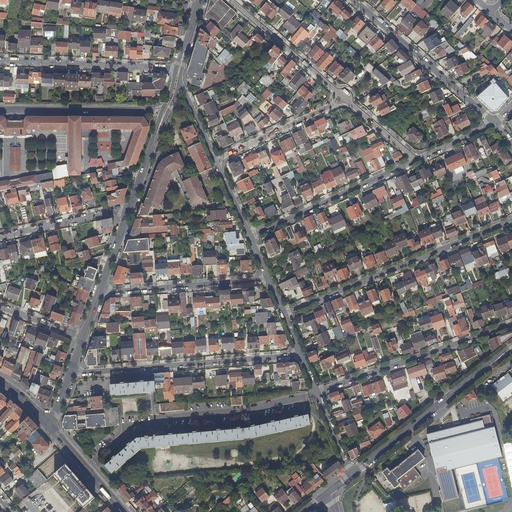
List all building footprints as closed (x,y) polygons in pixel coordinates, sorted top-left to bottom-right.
[(60,0),(47,0),(46,8),(59,10),(60,0)] [(209,0),(205,17),(211,23),(217,28),(221,32),(227,24),(231,19),(236,13),(220,0),(209,0)] [(336,0),(335,0),(329,8),(339,17),(345,9),(339,4),(340,3),(336,0)] [(389,11),(395,3),(391,0),(384,0),(381,4),(389,11)] [(411,0),(402,0),(400,2),(411,11),(412,10),(417,5),(411,0)] [(99,6),(97,5),(96,9),(102,10),(102,6),(109,7),(110,3),(100,1),(99,6)] [(74,2),(72,2),(72,7),(71,14),(83,16),(83,15),(85,4),(81,3),(81,4),(77,3),(77,2),(74,2)] [(449,20),(458,9),(454,4),(452,6),(448,2),(440,12),(449,20)] [(97,5),(85,3),(85,4),(83,15),(95,17),(96,9),(97,5)] [(122,5),(110,3),(109,11),(111,12),(121,13),(122,5)] [(468,15),(474,8),(467,3),(461,9),(468,15)] [(39,14),(43,15),(45,7),(35,4),(32,14),(39,16),(39,14)] [(266,4),(260,10),(272,20),(277,13),(266,4)] [(293,14),(284,5),(278,13),(284,18),(283,19),(287,22),(291,16),(293,14)] [(420,7),(417,5),(412,10),(419,16),(420,17),(422,19),(427,14),(420,7)] [(160,8),(147,6),(147,12),(146,14),(159,16),(158,23),(165,25),(165,24),(178,25),(179,16),(159,13),(160,8)] [(127,22),(132,23),(133,17),(134,8),(123,7),(123,11),(129,12),(127,22)] [(350,11),(346,8),(345,9),(339,17),(340,18),(341,16),(347,21),(353,14),(349,11),(350,11)] [(147,12),(134,10),(133,21),(145,23),(145,21),(146,14),(147,12)] [(319,20),(321,17),(314,10),(311,13),(319,20)] [(320,21),(319,20),(311,13),(305,19),(311,24),(313,21),(317,24),(320,21)] [(415,21),(408,14),(403,19),(401,22),(409,28),(415,21)] [(287,22),(283,27),(292,35),(300,25),(291,16),(287,22)] [(482,29),(488,21),(482,16),(475,24),(482,29)] [(328,23),(321,17),(319,20),(320,21),(329,28),(330,26),(334,22),(331,19),(328,23)] [(357,18),(349,26),(357,33),(365,25),(357,18)] [(428,23),(436,29),(439,24),(431,18),(428,23)] [(473,20),(471,18),(467,22),(458,32),(461,35),(473,20)] [(458,32),(467,22),(463,19),(455,29),(458,32)] [(329,28),(320,21),(317,24),(317,25),(324,31),(325,30),(327,32),(328,32),(330,29),(329,28)] [(429,28),(420,21),(413,29),(421,36),(429,28)] [(495,27),(488,21),(482,29),(488,35),(495,27)] [(53,24),(44,23),(43,36),(47,36),(47,34),(52,34),(53,27),(53,24)] [(211,23),(204,31),(211,37),(216,42),(218,40),(211,34),(217,28),(211,23)] [(176,36),(178,25),(165,24),(165,25),(165,26),(164,34),(176,36)] [(240,33),(243,29),(239,26),(231,35),(225,30),(222,33),(232,42),(233,41),(240,33)] [(337,32),(330,26),(329,28),(330,29),(337,35),(339,38),(343,33),(339,30),(337,32)] [(367,27),(357,38),(367,46),(375,37),(369,31),(370,30),(367,27)] [(106,34),(106,30),(93,28),(93,42),(96,42),(96,38),(103,38),(103,42),(105,42),(106,34)] [(204,31),(201,29),(198,42),(207,49),(211,37),(204,31)] [(337,35),(330,29),(328,32),(335,38),(337,35)] [(118,38),(119,31),(106,30),(106,34),(110,34),(112,35),(112,32),(114,32),(114,35),(115,35),(115,38),(118,38)] [(315,33),(312,30),(306,37),(309,40),(315,33)] [(25,32),(18,32),(18,41),(18,46),(30,47),(30,41),(31,32),(25,31),(25,32)] [(119,31),(118,38),(118,39),(131,40),(131,32),(127,31),(119,31)] [(249,41),(240,33),(233,41),(243,49),(248,42),(249,41)] [(430,51),(441,44),(435,34),(430,37),(431,39),(425,42),(430,51)] [(257,35),(257,36),(254,39),(258,43),(253,49),(255,51),(261,44),(264,41),(257,35)] [(291,41),(298,47),(299,46),(304,40),(302,38),(301,39),(297,35),(291,41)] [(491,43),(495,46),(497,44),(500,40),(496,36),(491,43)] [(510,48),(511,45),(511,42),(504,36),(500,40),(497,44),(508,54),(511,49),(510,48)] [(304,40),(299,46),(307,53),(311,49),(308,46),(310,44),(307,42),(309,40),(306,37),(304,40)] [(377,37),(369,44),(376,51),(383,44),(377,37)] [(37,48),(43,48),(43,43),(43,38),(39,38),(38,45),(37,45),(37,41),(30,41),(30,47),(30,56),(33,56),(34,50),(37,50),(37,48)] [(80,49),(80,43),(81,39),(68,39),(68,43),(68,48),(80,49)] [(9,42),(5,42),(5,43),(5,49),(18,51),(18,46),(18,41),(15,40),(15,45),(9,44),(9,42)] [(391,41),(384,47),(384,48),(386,47),(392,54),(398,48),(395,45),(392,40),(391,41)] [(207,49),(198,42),(188,74),(189,78),(193,79),(192,84),(201,87),(202,82),(203,82),(205,75),(202,74),(209,51),(207,49)] [(455,46),(459,51),(466,47),(459,42),(455,46)] [(55,52),(68,53),(68,48),(68,43),(55,43),(55,52)] [(80,49),(80,54),(90,54),(91,44),(80,43),(80,49)] [(430,51),(428,52),(433,56),(436,53),(441,57),(446,52),(441,47),(439,49),(437,47),(441,45),(441,44),(430,51)] [(151,47),(144,46),(143,46),(143,52),(144,52),(144,54),(150,54),(151,47)] [(275,63),(283,54),(274,46),(268,54),(272,58),(272,59),(264,69),(267,72),(271,66),(275,63)] [(347,49),(355,56),(358,53),(349,46),(347,49)] [(105,57),(118,57),(118,48),(105,47),(105,57)] [(169,53),(169,49),(164,48),(158,47),(155,47),(154,56),(166,57),(167,53),(169,53)] [(136,58),(142,58),(143,53),(136,53),(137,49),(130,48),(130,55),(130,59),(136,60),(136,58)] [(321,53),(315,48),(309,55),(317,62),(320,57),(318,56),(321,53)] [(396,56),(400,60),(401,59),(404,62),(405,63),(408,59),(400,51),(396,56)] [(326,53),(315,65),(322,71),(324,69),(322,67),(331,57),(326,53)] [(231,55),(223,63),(227,67),(234,58),(231,55)] [(455,67),(458,66),(455,57),(447,61),(450,69),(455,67)] [(285,68),(289,65),(281,58),(278,62),(285,68)] [(285,68),(280,74),(289,82),(293,78),(290,75),(293,72),(291,70),(295,65),(291,61),(289,65),(285,68)] [(488,66),(481,61),(480,62),(481,65),(479,66),(481,70),(486,67),(488,66)] [(345,70),(336,62),(329,69),(338,77),(339,76),(345,70)] [(415,70),(410,62),(403,66),(407,73),(408,74),(415,70)] [(375,68),(369,63),(364,68),(370,74),(376,69),(375,68)] [(468,71),(464,63),(458,66),(455,67),(459,75),(468,71)] [(491,65),(488,66),(486,67),(494,76),(498,73),(495,69),(491,65)] [(403,66),(399,68),(403,76),(407,73),(403,66)] [(498,66),(495,69),(498,73),(500,75),(504,72),(498,66)] [(347,68),(345,70),(339,76),(347,84),(354,76),(347,68)] [(379,83),(383,86),(387,84),(390,82),(383,76),(376,69),(373,73),(381,81),(379,83)] [(419,71),(404,78),(405,80),(406,83),(416,78),(418,80),(420,79),(419,77),(422,76),(419,71)] [(41,81),(42,74),(42,73),(29,72),(29,76),(29,80),(41,81)] [(127,81),(127,73),(117,72),(116,80),(118,80),(118,81),(127,81)] [(54,86),(54,75),(42,74),(41,81),(41,85),(54,86)] [(79,76),(79,75),(66,74),(66,90),(78,91),(79,87),(79,76)] [(104,84),(104,77),(101,77),(101,74),(92,74),(91,78),(91,84),(104,84)] [(164,75),(151,74),(151,76),(153,76),(153,84),(142,84),(142,90),(162,91),(166,77),(164,75)] [(260,80),(268,88),(273,82),(265,74),(260,80)] [(29,76),(16,75),(16,84),(28,85),(29,80),(29,76)] [(65,86),(66,75),(54,75),(54,86),(65,86)] [(111,75),(104,75),(104,77),(104,84),(103,95),(106,95),(106,85),(114,85),(114,80),(110,80),(111,75)] [(306,81),(299,75),(291,84),(298,89),(306,81)] [(83,76),(79,76),(79,87),(91,88),(91,84),(91,78),(83,77),(83,76)] [(243,95),(250,87),(243,81),(236,89),(243,95)] [(431,90),(427,81),(418,85),(422,94),(431,90)] [(299,94),(307,102),(314,93),(304,85),(297,93),(299,94)] [(265,100),(272,92),(267,88),(260,95),(265,100)] [(439,90),(430,94),(433,101),(434,105),(441,102),(444,100),(439,90)] [(197,97),(201,106),(203,105),(213,101),(218,98),(217,96),(212,99),(211,97),(208,91),(197,97)] [(287,104),(289,106),(299,94),(297,93),(290,102),(287,104)] [(493,108),(491,110),(492,111),(497,111),(505,103),(502,100),(501,101),(493,93),(485,100),(493,108)] [(15,103),(16,95),(3,94),(3,100),(3,103),(15,103)] [(233,104),(234,105),(238,100),(242,96),(239,94),(234,100),(236,101),(233,104)] [(280,94),(278,96),(285,102),(287,104),(290,102),(280,94)] [(382,103),(378,95),(370,100),(374,107),(382,103)] [(270,105),(275,109),(277,111),(285,102),(278,96),(277,96),(270,105)] [(485,100),(482,103),(491,110),(493,108),(485,100)] [(203,105),(208,117),(218,112),(213,101),(203,105)] [(292,108),(299,114),(307,105),(303,101),(298,107),(295,105),(292,108)] [(219,112),(221,116),(226,113),(225,113),(235,108),(234,105),(219,112)] [(390,113),(386,105),(378,108),(382,116),(390,113)] [(448,117),(454,115),(452,110),(450,110),(448,105),(443,107),(448,117)] [(277,122),(283,116),(277,111),(275,109),(269,116),(277,122)] [(423,119),(430,115),(426,109),(420,112),(423,119)] [(246,110),(239,115),(241,120),(249,113),(246,110)] [(397,111),(383,117),(385,123),(399,117),(397,111)] [(217,114),(208,118),(212,127),(219,123),(216,116),(218,115),(217,114)] [(470,124),(466,114),(459,117),(460,120),(453,124),(457,132),(461,130),(460,128),(470,124)] [(111,170),(135,165),(149,126),(143,118),(75,118),(27,117),(25,120),(25,121),(5,121),(5,120),(2,117),(0,117),(0,135),(31,136),(31,129),(69,130),(69,176),(80,175),(80,129),(133,129),(135,132),(125,161),(108,164),(109,170),(111,170)] [(445,126),(451,124),(448,117),(436,122),(437,124),(432,126),(438,138),(448,133),(445,126)] [(258,125),(261,129),(270,122),(266,118),(258,125)] [(319,122),(315,124),(315,125),(319,133),(320,135),(323,133),(320,127),(326,124),(324,119),(320,121),(319,122)] [(350,125),(348,121),(337,126),(341,134),(344,132),(343,128),(350,125)] [(226,127),(227,128),(231,137),(243,131),(238,122),(226,127)] [(245,129),(247,133),(255,129),(253,124),(245,129)] [(188,147),(193,145),(190,138),(196,135),(192,125),(181,131),(188,147)] [(319,133),(315,125),(305,129),(309,137),(319,133)] [(366,135),(362,128),(348,134),(352,142),(366,135)] [(422,136),(413,128),(407,136),(416,143),(422,136)] [(300,149),(308,145),(301,131),(294,135),(300,149)] [(368,141),(375,137),(373,133),(365,136),(368,141)] [(217,138),(224,151),(235,146),(234,144),(233,142),(228,145),(224,135),(217,138)] [(490,148),(484,136),(479,138),(482,145),(483,145),(486,150),(490,148)] [(297,148),(292,138),(279,144),(284,154),(297,148)] [(340,149),(335,139),(329,142),(334,152),(340,149)] [(319,146),(324,144),(322,141),(311,146),(312,149),(319,146)] [(193,145),(188,147),(187,148),(199,174),(211,168),(200,142),(193,145)] [(364,157),(369,154),(374,152),(379,150),(384,148),(381,143),(371,147),(372,148),(367,150),(365,147),(360,150),(364,157)] [(465,151),(464,152),(467,159),(473,157),(474,160),(478,159),(476,154),(478,153),(474,144),(464,149),(465,151)] [(490,148),(493,155),(495,153),(498,157),(499,156),(505,165),(511,161),(506,153),(504,155),(497,144),(490,148)] [(311,146),(301,150),(298,152),(300,155),(309,151),(312,149),(311,146)] [(20,166),(20,148),(10,148),(10,166),(20,166)] [(265,151),(257,154),(260,162),(262,167),(271,163),(265,151)] [(288,165),(281,151),(277,152),(277,151),(270,154),(275,165),(277,170),(288,165)] [(299,156),(300,155),(298,152),(298,151),(294,153),(295,157),(294,157),(297,164),(293,166),(295,170),(297,169),(303,166),(299,156)] [(257,154),(256,153),(245,159),(249,168),(260,162),(257,154)] [(394,162),(402,158),(401,154),(398,153),(392,156),(394,162)] [(178,154),(170,158),(171,159),(167,160),(165,161),(163,162),(160,164),(159,166),(158,168),(156,173),(155,172),(152,183),(153,184),(152,188),(150,187),(145,201),(147,201),(145,206),(141,204),(136,217),(150,216),(153,208),(160,211),(173,175),(172,174),(172,173),(173,172),(176,171),(177,172),(185,168),(178,154)] [(466,164),(461,154),(444,161),(449,172),(466,164)] [(99,165),(101,165),(102,160),(89,157),(88,166),(98,167),(99,165)] [(381,168),(377,159),(370,162),(375,171),(381,168)] [(353,164),(358,175),(365,172),(361,161),(357,163),(360,169),(358,170),(355,164),(353,164)] [(348,180),(358,175),(353,164),(352,162),(349,163),(348,162),(347,163),(348,165),(349,164),(353,172),(346,175),(348,180)] [(234,163),(229,165),(234,177),(244,173),(239,163),(235,165),(234,163)] [(447,175),(442,164),(431,169),(435,180),(447,175)] [(277,170),(275,165),(270,167),(276,179),(281,177),(277,170)] [(67,177),(65,167),(52,170),(53,180),(67,177)] [(247,173),(249,177),(259,173),(257,168),(247,173)] [(337,185),(346,180),(341,168),(331,172),(337,185)] [(112,179),(111,170),(109,170),(100,172),(101,173),(102,173),(104,177),(105,177),(105,178),(107,178),(107,180),(112,179)] [(474,175),(476,180),(487,174),(488,174),(486,170),(474,175)] [(499,178),(496,171),(492,173),(488,174),(487,174),(489,179),(492,178),(493,181),(499,178)] [(0,190),(3,190),(4,190),(6,190),(16,188),(23,186),(28,186),(40,183),(53,181),(51,172),(0,182),(0,190)] [(327,178),(322,180),(326,189),(336,185),(331,173),(325,175),(327,178)] [(195,175),(181,181),(184,188),(185,188),(187,192),(186,192),(189,199),(191,198),(192,202),(205,200),(202,193),(203,192),(200,186),(201,185),(199,181),(198,182),(195,175)] [(412,189),(408,180),(407,180),(405,176),(396,180),(400,189),(403,187),(404,189),(403,189),(405,193),(413,190),(412,189)] [(417,176),(408,180),(412,189),(421,185),(417,176)] [(434,184),(431,176),(423,180),(427,188),(432,186),(431,185),(434,184)] [(242,190),(243,194),(253,189),(248,178),(237,183),(240,191),(242,190)] [(289,195),(290,198),(295,196),(287,179),(283,181),(289,195)] [(115,184),(114,180),(102,182),(103,187),(107,186),(107,190),(117,188),(116,183),(115,184)] [(311,184),(315,193),(325,188),(322,180),(311,184)] [(504,181),(499,183),(500,187),(496,189),(499,198),(502,197),(505,196),(507,199),(509,200),(511,199),(511,197),(509,193),(507,189),(506,186),(504,181)] [(268,193),(269,196),(274,193),(269,182),(267,183),(264,184),(268,193)] [(299,188),(304,199),(313,195),(307,184),(299,188)] [(21,201),(26,200),(25,195),(30,194),(28,186),(23,186),(24,190),(19,192),(21,201)] [(483,195),(491,192),(489,187),(484,189),(482,186),(480,187),(483,195)] [(81,189),(83,200),(92,198),(89,187),(81,189)] [(387,194),(386,190),(384,187),(373,193),(373,194),(376,200),(387,194)] [(108,197),(109,205),(120,202),(123,198),(127,189),(116,191),(116,194),(110,195),(110,196),(108,197)] [(407,208),(399,191),(396,193),(399,198),(393,200),(396,206),(402,204),(403,206),(405,210),(401,212),(402,214),(408,211),(407,208)] [(9,204),(19,202),(17,192),(7,195),(9,204)] [(373,194),(362,199),(367,210),(378,205),(376,200),(373,194)] [(283,213),(294,208),(290,198),(289,195),(282,198),(284,202),(283,203),(283,205),(281,207),(283,213)] [(431,200),(433,204),(444,199),(442,195),(439,197),(437,198),(431,200)] [(57,200),(60,213),(71,210),(70,205),(68,205),(66,197),(57,200)] [(412,205),(407,208),(408,211),(412,209),(411,208),(419,205),(416,197),(412,199),(413,203),(412,204),(412,205)] [(44,201),(48,214),(53,213),(50,199),(48,199),(44,201)] [(302,205),(299,199),(293,202),(296,208),(302,205)] [(477,215),(479,218),(490,213),(486,204),(485,201),(474,206),(477,215)] [(486,204),(490,213),(497,211),(496,208),(495,206),(494,203),(493,204),(492,202),(486,204)] [(32,204),(33,208),(34,207),(36,215),(45,213),(43,206),(42,206),(42,203),(41,203),(32,204)] [(71,205),(73,213),(77,212),(76,209),(82,208),(80,203),(75,204),(75,203),(72,203),(72,205),(71,205)] [(362,215),(357,204),(347,209),(352,220),(362,215)] [(264,210),(267,217),(277,213),(273,205),(264,210)] [(463,213),(466,220),(477,215),(474,206),(473,205),(462,210),(463,213)] [(405,210),(403,206),(394,209),(395,212),(397,216),(402,214),(401,212),(405,210)] [(259,219),(264,216),(260,207),(256,208),(257,212),(256,213),(259,219)] [(226,209),(210,211),(210,215),(207,216),(207,220),(226,218),(226,217),(228,217),(227,213),(226,213),(226,209)] [(384,218),(386,222),(397,216),(395,212),(384,218)] [(317,219),(315,214),(312,216),(317,227),(321,235),(322,234),(320,229),(322,228),(321,226),(320,226),(319,225),(327,221),(324,213),(317,215),(318,218),(317,219)] [(337,217),(328,221),(333,231),(346,225),(341,213),(336,215),(337,217)] [(452,218),(455,228),(467,223),(466,220),(463,213),(452,218)] [(317,227),(312,216),(304,219),(305,222),(304,223),(307,231),(317,227)] [(105,229),(113,227),(113,226),(112,218),(96,222),(98,230),(105,229)] [(143,220),(135,220),(132,229),(166,226),(166,220),(155,221),(155,224),(144,225),(143,220)] [(220,223),(219,222),(214,222),(214,233),(220,233),(220,228),(231,227),(231,222),(220,223)] [(166,226),(132,229),(128,241),(147,239),(165,238),(170,237),(170,233),(146,235),(145,236),(145,238),(138,238),(140,233),(169,230),(169,226),(166,226)] [(289,226),(285,228),(291,240),(295,238),(289,226)] [(429,230),(433,240),(442,236),(438,226),(429,230)] [(99,235),(111,232),(113,227),(105,229),(98,230),(99,235)] [(448,238),(457,234),(455,229),(454,229),(453,227),(445,230),(446,233),(445,233),(448,238)] [(417,234),(422,246),(434,241),(433,240),(429,230),(429,229),(417,234)] [(281,230),(275,233),(278,241),(285,238),(281,230)] [(298,243),(305,240),(302,231),(299,232),(298,233),(297,232),(294,234),(295,234),(294,235),(298,243)] [(236,244),(238,244),(238,239),(235,232),(226,232),(227,245),(231,244),(236,244)] [(393,241),(397,250),(401,249),(401,247),(408,244),(407,242),(404,233),(392,238),(393,241)] [(59,249),(56,236),(48,238),(51,251),(59,249)] [(101,245),(107,243),(109,236),(104,236),(101,245)] [(510,249),(505,237),(497,240),(501,252),(510,249)] [(35,239),(31,240),(34,253),(38,252),(45,251),(43,239),(41,239),(36,240),(35,239)] [(147,239),(128,241),(123,254),(127,253),(138,253),(141,252),(148,252),(147,239)] [(279,253),(273,239),(265,243),(271,257),(279,253)] [(34,253),(31,240),(26,241),(26,242),(20,244),(23,256),(34,253)] [(408,244),(411,251),(420,248),(418,243),(414,244),(412,240),(407,242),(408,244)] [(382,245),(387,258),(398,252),(397,250),(393,241),(382,245)] [(492,242),(482,246),(482,248),(483,249),(486,248),(488,253),(495,250),(492,242)] [(315,252),(322,250),(320,244),(313,246),(315,252)] [(18,259),(15,245),(7,247),(7,249),(10,261),(18,259)] [(477,252),(472,254),(473,257),(474,261),(476,266),(488,261),(483,249),(482,248),(478,250),(479,252),(477,253),(477,252)] [(7,249),(0,250),(0,254),(1,260),(3,266),(11,265),(10,261),(7,249)] [(471,256),(468,249),(459,253),(462,260),(471,256)] [(74,250),(64,252),(65,259),(75,256),(74,250)] [(203,252),(204,264),(216,263),(215,253),(215,251),(203,252)] [(300,257),(297,251),(288,255),(291,261),(289,262),(290,264),(292,263),(295,270),(299,267),(296,259),(300,257)] [(387,261),(383,252),(374,256),(378,265),(387,261)] [(138,253),(127,253),(128,266),(138,265),(138,253)] [(461,261),(458,254),(447,259),(450,266),(461,261)] [(84,277),(94,281),(103,255),(94,257),(90,267),(88,267),(87,271),(85,270),(84,273),(86,273),(84,277)] [(345,261),(350,272),(354,270),(354,269),(357,267),(358,268),(363,267),(358,256),(345,261)] [(374,266),(370,256),(362,260),(366,270),(374,266)] [(450,268),(446,260),(439,263),(442,271),(450,268)] [(143,268),(143,273),(153,272),(152,263),(147,263),(146,261),(142,261),(143,268)] [(251,270),(250,261),(241,261),(242,270),(251,270)] [(180,263),(181,274),(192,273),(191,264),(184,265),(184,263),(183,264),(183,262),(180,262),(180,263)] [(168,274),(168,275),(181,274),(180,263),(167,264),(168,274)] [(334,275),(337,274),(336,272),(333,263),(321,268),(325,276),(326,280),(331,278),(331,277),(334,275)] [(155,265),(156,275),(168,274),(167,264),(155,265)] [(429,269),(424,271),(427,278),(430,277),(431,278),(434,277),(434,276),(437,274),(433,264),(428,266),(429,269)] [(201,267),(201,266),(192,266),(193,276),(201,276),(201,271),(203,271),(203,267),(201,267)] [(119,267),(113,282),(115,285),(123,284),(125,278),(126,276),(128,270),(119,267)] [(337,272),(340,281),(349,277),(345,268),(337,272)] [(427,278),(424,271),(420,273),(419,270),(413,272),(417,282),(424,280),(427,278)] [(413,279),(410,272),(403,275),(406,282),(402,283),(405,290),(417,285),(414,279),(413,279)] [(80,289),(90,292),(94,281),(84,277),(76,274),(72,286),(80,289)] [(131,274),(131,285),(144,284),(143,274),(131,274)] [(509,280),(507,275),(502,278),(497,280),(496,280),(497,284),(509,280)] [(319,291),(329,287),(326,280),(325,276),(321,278),(323,283),(317,286),(319,291)] [(283,283),(279,285),(281,290),(287,287),(289,289),(298,285),(296,280),(295,278),(289,280),(283,283)] [(25,288),(34,291),(37,282),(28,279),(25,288)] [(62,282),(58,293),(64,294),(67,284),(62,282)] [(304,297),(314,293),(312,289),(307,291),(304,282),(302,283),(301,285),(300,285),(301,287),(300,287),(304,297)] [(470,283),(458,287),(461,293),(472,289),(471,285),(470,283)] [(458,286),(446,290),(447,294),(449,298),(456,295),(461,293),(458,287),(458,286)] [(6,296),(17,301),(21,291),(9,287),(6,296)] [(76,300),(85,303),(90,292),(80,289),(76,300)] [(242,290),(242,293),(244,292),(244,295),(248,295),(248,299),(250,299),(250,303),(255,302),(253,289),(242,290)] [(374,290),(366,293),(369,300),(370,303),(378,300),(374,290)] [(388,290),(380,293),(384,303),(391,299),(388,290)] [(29,304),(29,305),(37,308),(39,301),(37,300),(40,293),(34,291),(29,304)] [(220,301),(230,301),(230,296),(229,291),(220,292),(220,298),(220,301)] [(181,311),(181,317),(186,317),(186,314),(192,314),(192,309),(186,309),(185,293),(180,293),(180,301),(181,311)] [(461,293),(456,295),(459,307),(464,305),(461,293)] [(436,298),(437,302),(443,300),(449,298),(447,294),(436,298)] [(231,305),(243,304),(242,295),(230,296),(230,301),(231,305)] [(354,296),(345,299),(349,307),(350,311),(354,309),(354,311),(359,309),(357,305),(354,296)] [(213,297),(205,297),(205,298),(206,308),(206,309),(221,308),(220,301),(220,298),(213,299),(213,297)] [(119,302),(119,298),(109,299),(106,301),(102,312),(114,312),(115,302),(119,302)] [(141,298),(130,299),(131,311),(131,312),(134,311),(134,308),(142,307),(141,298)] [(205,298),(192,299),(193,309),(206,308),(205,298)] [(448,311),(453,310),(449,298),(443,300),(444,305),(445,304),(448,311)] [(76,313),(81,315),(85,303),(76,300),(74,299),(71,311),(76,313)] [(259,300),(264,309),(274,308),(270,299),(259,300)] [(345,308),(344,306),(343,306),(340,299),(331,302),(335,311),(341,308),(343,312),(346,311),(345,308)] [(369,300),(357,305),(359,309),(362,317),(374,312),(370,303),(369,300)] [(43,301),(41,308),(43,309),(43,310),(48,312),(51,303),(46,302),(43,301)] [(168,307),(168,312),(181,311),(180,301),(168,301),(168,307)] [(323,304),(326,310),(327,314),(332,311),(328,302),(323,304)] [(495,316),(495,318),(507,314),(504,305),(504,303),(492,307),(495,316)] [(479,309),(483,320),(495,316),(492,307),(491,305),(479,309)] [(80,320),(81,315),(76,313),(71,311),(67,310),(64,317),(51,312),(49,318),(75,327),(78,326),(81,320),(80,320)] [(323,311),(314,314),(315,316),(318,324),(327,320),(323,311)] [(114,312),(102,312),(98,325),(107,324),(115,323),(115,322),(114,322),(114,321),(109,321),(109,318),(110,316),(131,317),(131,312),(127,312),(123,312),(120,312),(114,312)] [(254,315),(255,324),(257,324),(266,323),(266,314),(254,315)] [(157,329),(170,328),(169,316),(156,317),(157,326),(157,329)] [(313,332),(315,337),(317,336),(322,334),(318,324),(315,316),(303,321),(306,328),(311,326),(313,325),(315,331),(314,331),(313,332)] [(468,316),(473,329),(474,328),(475,329),(483,326),(481,320),(475,323),(473,318),(471,319),(470,316),(468,316)] [(131,318),(132,322),(133,334),(145,333),(144,321),(144,317),(131,318)] [(462,336),(468,334),(463,318),(457,321),(462,336)] [(350,335),(355,333),(350,320),(346,321),(341,323),(343,328),(347,327),(350,335)] [(383,323),(379,325),(381,331),(393,327),(390,320),(386,321),(383,323)] [(16,328),(18,323),(13,321),(9,335),(8,339),(12,341),(16,328)] [(157,333),(157,329),(157,326),(155,326),(155,321),(144,321),(145,333),(157,333)] [(115,323),(107,324),(107,333),(118,332),(118,323),(115,323)] [(268,336),(273,335),(274,335),(276,335),(275,323),(267,323),(268,336)] [(379,325),(372,327),(373,331),(370,332),(371,336),(381,332),(381,331),(379,325)] [(322,334),(317,336),(322,347),(344,338),(342,333),(339,326),(329,331),(322,334)] [(25,337),(36,341),(39,333),(28,329),(27,332),(25,337)] [(447,341),(450,340),(447,330),(438,334),(440,341),(446,339),(447,341)] [(511,331),(491,339),(495,350),(511,335),(511,331)] [(64,337),(51,332),(49,337),(50,338),(47,346),(52,348),(53,346),(56,347),(58,340),(63,342),(64,337)] [(395,333),(400,347),(403,355),(412,351),(411,347),(405,348),(404,346),(399,332),(395,333)] [(146,345),(145,333),(133,334),(133,342),(134,354),(135,361),(147,360),(147,357),(146,345)] [(282,337),(286,337),(285,334),(278,335),(279,346),(279,348),(280,348),(280,347),(284,346),(284,342),(283,342),(282,337)] [(422,347),(423,349),(427,348),(426,346),(424,340),(422,335),(410,340),(414,350),(422,347)] [(267,339),(269,339),(268,336),(258,337),(258,344),(260,344),(260,341),(267,340),(267,339)] [(424,340),(426,346),(436,342),(434,336),(424,340)] [(93,337),(88,351),(96,350),(106,349),(105,337),(93,337)] [(248,349),(259,348),(258,344),(258,337),(247,338),(248,349)] [(221,349),(234,349),(234,348),(234,345),(233,338),(221,339),(221,349)] [(385,344),(387,350),(389,349),(390,353),(395,351),(394,348),(397,347),(394,338),(387,341),(388,343),(385,344)] [(208,341),(209,352),(218,352),(218,340),(208,341)] [(159,356),(172,355),(172,354),(171,344),(171,341),(167,341),(167,342),(167,347),(170,347),(170,349),(158,349),(159,356)] [(200,353),(202,353),(202,351),(206,350),(205,343),(203,344),(203,341),(200,341),(200,344),(197,344),(197,351),(200,351),(200,353)] [(234,345),(234,348),(236,348),(236,350),(244,349),(243,341),(235,342),(235,345),(234,345)] [(122,355),(134,354),(133,342),(121,343),(122,355)] [(34,348),(44,352),(44,350),(46,346),(46,344),(44,343),(43,346),(36,343),(34,348)] [(171,344),(172,354),(184,353),(183,343),(171,344)] [(195,349),(195,343),(184,344),(185,354),(194,354),(194,349),(195,349)] [(157,344),(146,345),(147,357),(157,356),(157,344)] [(471,346),(468,347),(469,349),(459,353),(461,359),(466,357),(467,359),(476,354),(473,350),(471,346)] [(10,347),(9,350),(8,352),(15,355),(18,356),(20,350),(10,347)] [(476,354),(478,357),(483,353),(479,347),(473,350),(476,354)] [(0,368),(2,369),(5,361),(6,358),(7,355),(8,352),(9,350),(6,349),(3,355),(4,357),(3,358),(0,357),(0,368)] [(29,360),(20,384),(27,390),(30,384),(24,379),(25,377),(27,378),(33,360),(31,359),(31,358),(33,358),(35,354),(37,355),(34,364),(38,366),(41,360),(43,354),(37,352),(32,350),(29,360)] [(88,367),(97,366),(96,350),(88,351),(84,362),(88,367)] [(65,359),(67,354),(58,351),(56,356),(52,355),(50,358),(55,360),(55,361),(59,362),(61,357),(65,359)] [(121,360),(120,351),(112,351),(112,360),(117,359),(117,360),(121,360)] [(314,351),(307,354),(310,362),(318,359),(314,351)] [(363,355),(366,365),(376,361),(375,356),(373,357),(372,355),(368,357),(366,351),(362,352),(363,355)] [(450,353),(442,356),(443,360),(444,360),(445,362),(447,361),(446,359),(450,358),(450,359),(452,358),(450,353)] [(337,357),(336,355),(333,356),(334,359),(335,358),(336,360),(335,360),(336,363),(336,365),(349,360),(347,354),(342,356),(341,356),(340,355),(339,356),(339,357),(337,358),(337,357)] [(356,369),(366,365),(363,355),(355,358),(356,363),(354,363),(356,369)] [(325,359),(320,362),(323,370),(331,367),(329,363),(331,363),(330,361),(334,360),(334,359),(333,356),(325,359)] [(1,372),(11,376),(14,369),(14,368),(15,366),(5,361),(2,369),(1,372)] [(426,370),(433,368),(430,361),(424,363),(424,365),(407,371),(410,379),(415,377),(427,373),(426,370)] [(456,371),(453,362),(444,365),(447,374),(456,371)] [(62,367),(51,363),(50,367),(52,367),(50,373),(52,374),(50,378),(55,379),(56,375),(59,376),(62,367)] [(294,363),(289,363),(290,369),(291,371),(294,370),(296,374),(301,372),(298,364),(294,363)] [(445,377),(445,375),(441,364),(435,366),(435,368),(433,368),(434,370),(432,370),(436,380),(445,377)] [(14,369),(11,376),(18,381),(22,372),(14,369)] [(406,382),(402,371),(386,377),(388,382),(392,381),(394,386),(406,382)] [(36,399),(39,388),(43,376),(36,373),(33,381),(29,392),(36,399)] [(169,373),(154,374),(154,382),(154,384),(155,384),(162,384),(163,387),(165,387),(165,398),(168,398),(169,401),(172,401),(172,398),(174,398),(174,395),(174,390),(173,386),(170,386),(169,373)] [(231,375),(229,374),(230,386),(233,386),(232,382),(237,381),(237,379),(238,379),(238,381),(242,381),(242,373),(232,374),(231,375)] [(247,373),(242,373),(242,381),(242,386),(255,385),(255,383),(254,377),(249,377),(249,375),(247,375),(247,373)] [(511,378),(509,375),(493,387),(502,399),(511,392),(511,378)] [(226,386),(226,376),(215,377),(216,387),(226,386)] [(420,392),(415,377),(410,379),(415,393),(420,392)] [(205,389),(204,378),(192,379),(192,390),(205,389)] [(191,379),(173,381),(173,386),(174,390),(174,395),(191,394),(191,379)] [(374,393),(375,395),(377,395),(376,393),(385,390),(382,380),(371,384),(374,393)] [(154,384),(154,382),(143,383),(143,382),(140,382),(140,383),(124,385),(123,383),(120,383),(120,385),(110,386),(110,395),(155,392),(155,384),(154,384)] [(374,393),(371,384),(362,388),(365,397),(374,393)] [(39,388),(36,399),(38,401),(39,400),(42,401),(41,404),(44,407),(48,407),(50,402),(47,401),(50,393),(39,388)] [(345,390),(329,395),(332,402),(340,399),(339,394),(345,392),(345,390)] [(478,398),(473,391),(464,398),(467,403),(478,398)] [(17,407),(5,397),(0,404),(0,415),(2,412),(3,412),(6,406),(9,408),(0,419),(0,421),(3,424),(10,416),(17,407)] [(90,398),(91,410),(102,409),(102,397),(90,398)] [(242,406),(242,397),(230,398),(231,407),(242,406)] [(361,404),(362,404),(360,399),(351,402),(353,407),(351,408),(352,410),(362,407),(361,404)] [(351,408),(348,400),(342,402),(346,413),(352,410),(351,408)] [(184,402),(159,404),(160,413),(184,411),(184,402)] [(411,412),(405,405),(397,411),(403,418),(411,412)] [(28,417),(17,407),(10,416),(15,422),(19,426),(28,417)] [(62,428),(65,431),(119,426),(117,408),(106,409),(103,409),(104,414),(85,416),(86,424),(77,425),(76,415),(64,416),(62,423),(62,428)] [(356,421),(363,418),(360,411),(363,410),(362,408),(353,412),(356,421)] [(387,412),(382,414),(386,427),(392,425),(387,412)] [(310,424),(308,415),(297,417),(297,416),(294,416),(294,418),(275,422),(274,421),(271,422),(271,423),(254,427),(254,426),(250,426),(251,427),(245,429),(239,429),(239,428),(236,428),(236,430),(220,431),(219,430),(216,430),(217,432),(196,433),(196,432),(193,432),(193,434),(172,435),(172,434),(168,434),(168,436),(155,437),(155,435),(153,435),(153,437),(148,438),(148,436),(145,436),(145,438),(143,438),(143,436),(138,436),(138,438),(136,439),(130,444),(129,443),(127,445),(128,446),(115,458),(114,457),(111,459),(112,460),(104,467),(111,474),(140,448),(245,439),(310,424)] [(484,429),(484,428),(492,426),(489,415),(470,420),(471,424),(460,427),(459,424),(453,426),(454,429),(427,436),(444,501),(458,498),(454,484),(456,483),(453,473),(451,473),(451,471),(498,459),(490,428),(484,429)] [(38,428),(28,417),(19,426),(22,429),(18,433),(21,436),(18,438),(22,442),(27,438),(35,431),(38,428)] [(19,426),(15,422),(14,423),(12,421),(5,428),(11,434),(19,426)] [(385,431),(379,422),(368,430),(374,439),(385,431)] [(345,427),(350,437),(358,434),(354,423),(345,427)] [(49,447),(35,431),(27,438),(41,454),(49,447)] [(367,446),(368,450),(372,447),(368,438),(360,441),(362,448),(367,446)] [(12,460),(15,458),(21,452),(18,448),(8,456),(12,460)] [(349,452),(352,460),(359,456),(356,448),(349,452)] [(394,488),(399,484),(404,490),(423,475),(415,466),(424,459),(418,451),(390,473),(387,469),(382,472),(387,479),(386,479),(389,483),(390,482),(394,488)] [(341,468),(339,462),(337,462),(333,465),(332,464),(330,466),(331,467),(328,469),(327,467),(326,468),(327,470),(321,474),(322,475),(328,482),(340,472),(341,468)] [(16,467),(17,466),(14,463),(8,467),(11,471),(14,470),(16,467)] [(95,498),(66,464),(55,473),(85,507),(95,498)] [(322,475),(321,474),(319,471),(317,469),(313,464),(308,465),(319,478),(314,481),(312,478),(309,481),(315,488),(323,482),(320,477),(322,475)] [(23,475),(16,467),(14,470),(20,477),(23,475)] [(46,480),(37,469),(27,478),(37,489),(37,488),(46,480)] [(9,474),(1,480),(8,489),(13,484),(11,482),(13,480),(9,474)] [(298,495),(303,491),(297,484),(294,481),(293,480),(290,482),(295,488),(293,489),(295,492),(288,497),(289,498),(294,505),(301,499),(298,495)] [(307,494),(315,488),(309,481),(308,480),(306,482),(307,483),(308,482),(310,485),(306,488),(304,485),(301,487),(307,494)] [(23,485),(16,490),(21,498),(26,494),(27,495),(29,494),(28,493),(29,492),(23,485)] [(123,485),(117,490),(127,502),(131,498),(144,488),(143,486),(137,491),(137,490),(134,493),(134,495),(132,493),(130,494),(129,494),(128,494),(125,490),(127,489),(123,485)] [(262,487),(254,494),(261,503),(269,496),(262,487)] [(150,494),(144,488),(131,498),(137,506),(139,504),(141,507),(152,497),(150,494)] [(295,492),(293,489),(292,488),(285,493),(288,497),(295,492)] [(274,497),(277,501),(278,500),(282,504),(289,498),(288,497),(285,493),(282,489),(278,492),(279,493),(274,497)] [(153,492),(150,494),(152,497),(141,507),(143,509),(142,510),(142,511),(154,511),(157,510),(154,507),(154,505),(151,502),(157,498),(157,496),(153,492)] [(223,507),(231,499),(229,497),(220,504),(223,507)] [(395,511),(395,509),(397,508),(395,502),(384,505),(386,511),(392,510),(392,511),(395,511)] [(256,511),(250,503),(247,505),(246,505),(240,509),(241,511),(256,511)]
